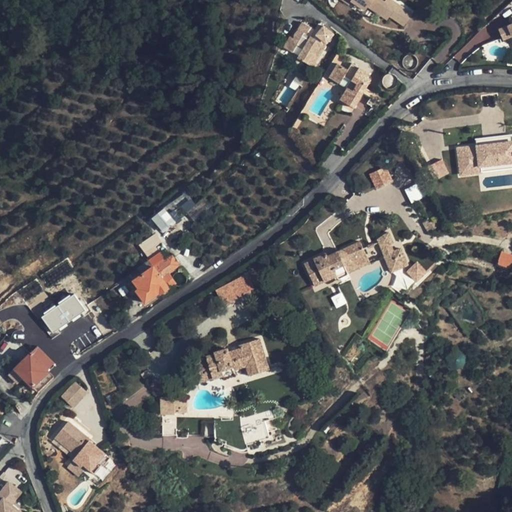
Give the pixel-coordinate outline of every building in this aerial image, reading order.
[(404,25),(412,13),(397,3),(395,6),(389,2),(388,4),(385,2),(382,0),(351,0),(362,7),(364,3),(368,6),(387,19),(390,15),(404,25)] [(337,32),(323,23),(319,30),(303,19),(285,46),(315,65),(337,32)] [(511,23),(499,29),(503,39),(511,35),(511,23)] [(356,83),(353,90),(347,87),(340,99),(354,108),(364,92),(366,88),(371,79),(367,77),(369,73),(352,62),(348,69),(338,63),(330,76),(340,83),(344,76),(356,83)] [(373,92),(366,88),(364,92),(371,96),(373,92)] [(380,96),(373,92),(371,96),(366,103),(373,107),(380,96)] [(511,135),(476,139),(477,145),(511,141),(511,135)] [(511,141),(477,145),(458,148),(461,174),(481,171),(480,165),(511,161),(511,141)] [(442,159),(428,166),(434,178),(448,171),(442,159)] [(481,171),(511,167),(511,161),(480,165),(481,171)] [(386,166),(370,173),(376,188),(392,180),(386,166)] [(413,200),(419,197),(413,185),(407,189),(413,200)] [(195,219),(211,203),(205,197),(199,203),(186,191),(176,201),(195,219)] [(174,220),(165,209),(153,218),(162,229),(174,220)] [(430,217),(425,220),(433,230),(437,228),(438,223),(430,217)] [(378,239),(385,254),(394,250),(391,242),(393,241),(388,232),(378,239)] [(337,248),(314,259),(321,283),(338,275),(339,278),(349,273),(347,270),(358,264),(356,261),(367,256),(360,242),(339,251),(337,248)] [(385,254),(390,264),(401,248),(401,247),(394,250),(385,254)] [(408,262),(401,248),(390,264),(393,270),(408,262)] [(161,294),(171,287),(164,277),(170,272),(175,269),(162,251),(151,258),(155,265),(132,281),(146,302),(159,293),(161,294)] [(511,255),(502,252),(499,262),(509,265),(511,255)] [(370,264),(367,256),(356,261),(358,264),(347,270),(349,273),(370,264)] [(316,286),(321,283),(314,259),(305,263),(316,286)] [(419,260),(409,270),(419,280),(429,271),(419,260)] [(171,287),(175,284),(174,280),(174,277),(170,272),(164,277),(171,287)] [(252,290),(244,276),(219,290),(227,303),(252,290)] [(54,332),(88,311),(76,292),(42,313),(54,332)] [(269,370),(260,339),(240,344),(241,349),(230,352),(229,348),(215,352),(215,355),(194,361),(201,382),(223,376),(224,379),(236,376),(235,371),(247,367),(250,375),(269,370)] [(24,361),(15,369),(24,377),(34,387),(51,371),(49,370),(55,364),(38,346),(24,361)] [(6,370),(9,375),(15,369),(24,361),(19,357),(6,370)] [(18,383),(24,377),(15,369),(9,375),(18,383)] [(39,392),(55,376),(51,371),(34,387),(39,392)] [(78,381),(64,395),(76,406),(89,391),(78,381)] [(176,412),(180,412),(179,396),(162,396),(162,415),(176,415),(176,412)] [(187,396),(179,396),(180,412),(187,412),(187,396)] [(69,421),(55,437),(76,456),(74,459),(82,466),(84,464),(95,474),(102,464),(104,466),(111,458),(100,449),(95,454),(91,451),(96,445),(89,439),(90,439),(69,421)] [(176,435),(176,424),(164,424),(164,436),(176,435)] [(96,445),(91,451),(95,454),(100,449),(96,445)] [(294,477),(292,471),(285,474),(287,479),(294,477)] [(11,483),(9,481),(0,491),(0,500),(1,495),(11,483)] [(22,491),(11,483),(1,495),(0,500),(0,511),(22,511),(12,504),(22,491)]
